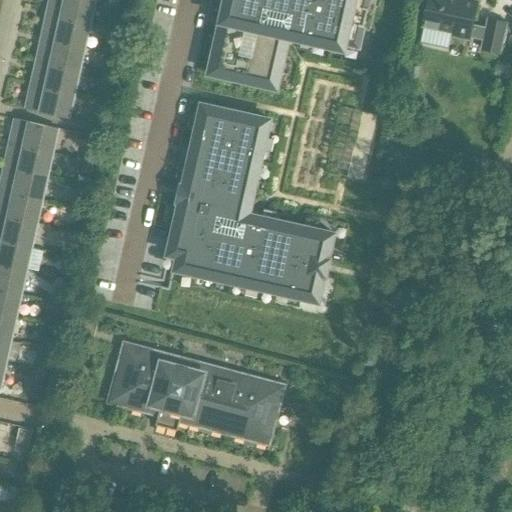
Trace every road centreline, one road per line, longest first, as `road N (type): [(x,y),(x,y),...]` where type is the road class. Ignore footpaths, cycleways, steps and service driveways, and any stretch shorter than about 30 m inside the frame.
road 1 (unclassified): [(187,0),(121,297)]
road 2 (residential): [(290,481),(0,406)]
